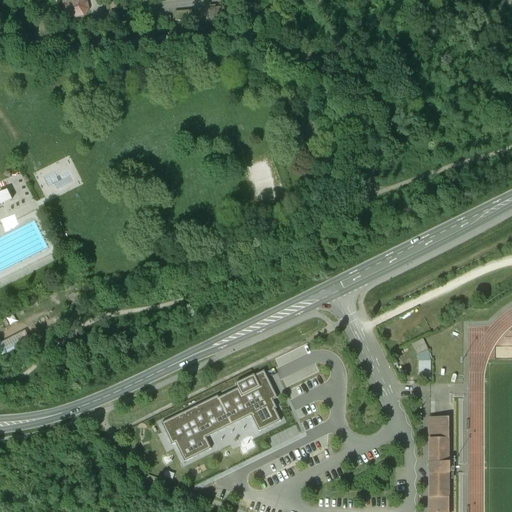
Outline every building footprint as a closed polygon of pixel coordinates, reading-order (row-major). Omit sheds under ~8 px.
[(82,0),(75,0),(64,3),(67,19),(84,16),(88,10),(87,3),(82,0)] [(234,8),(208,9),(209,26),(235,24),(234,8)] [(192,11),(175,12),(175,21),(193,20),(192,11)] [(123,12),(110,13),(111,23),(124,22),(123,12)] [(14,199),(10,190),(0,193),(0,196),(3,204),(14,199)] [(423,339),(412,344),(418,355),(419,361),(418,380),(431,381),(431,362),(428,350),(423,339)] [(218,396),(161,423),(172,445),(175,443),(184,462),(211,449),(206,438),(251,416),(259,432),(281,421),(275,409),(277,408),(273,400),(277,398),(264,371),(255,376),(254,375),(235,384),(238,389),(219,398),(218,396)] [(453,511),(453,421),(428,421),(429,511),(453,511)]
